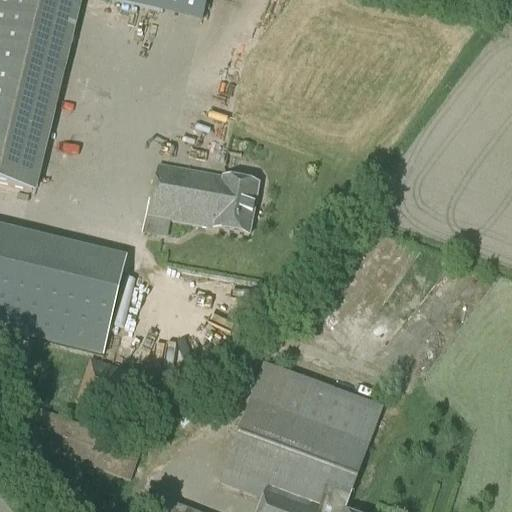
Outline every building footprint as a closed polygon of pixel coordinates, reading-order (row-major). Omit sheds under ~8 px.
[(0,0),(0,117),(46,129),(81,0),(0,0)] [(98,0),(202,26),(207,0),(98,0)] [(0,187),(30,195),(46,129),(0,117),(0,187)] [(249,239),(259,188),(222,181),(222,179),(158,168),(145,219),(141,236),(167,240),(169,225),(212,233),(249,239)] [(133,424),(147,380),(89,362),(76,407),(133,424)] [(346,511),(382,411),(263,367),(219,488),(261,504),(258,511),(181,511),(165,506),(162,511),(346,511)] [(130,484),(142,452),(33,409),(19,444),(130,484)]
